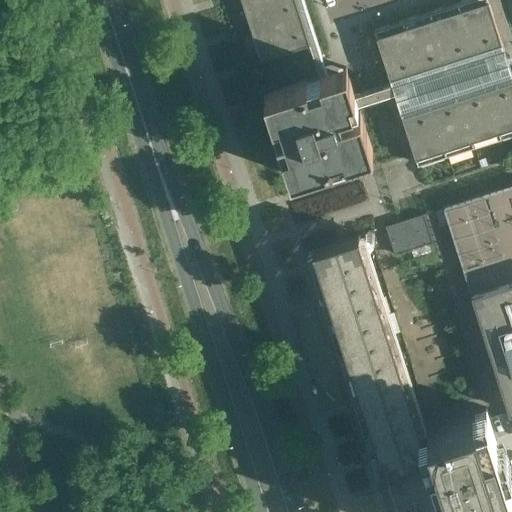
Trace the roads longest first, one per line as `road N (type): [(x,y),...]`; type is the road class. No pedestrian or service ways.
road 1 (secondary): [(296,511),(117,0)]
road 2 (secondary): [(99,0),(264,511)]
